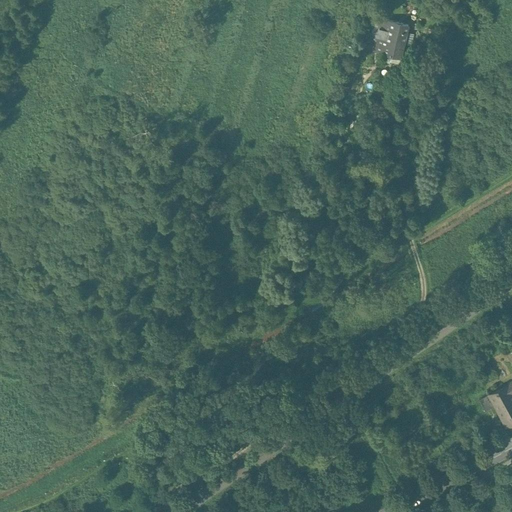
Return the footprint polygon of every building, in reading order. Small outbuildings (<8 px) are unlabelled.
[(408,24),(376,16),(368,49),(383,53),(391,55),(400,57),(401,57),(404,41),(406,32),(408,24)] [(413,33),(406,32),(404,41),(411,43),(413,33)] [(391,55),(383,53),(383,56),(381,55),(381,57),(380,56),(379,60),(389,63),(390,61),(389,61),(391,55)] [(400,57),(391,55),(389,61),(390,61),(399,63),(400,57)] [(511,393),(507,384),(489,393),(495,405),(506,425),(511,422),(511,393)] [(489,393),(479,399),(485,410),(495,405),(489,393)]
